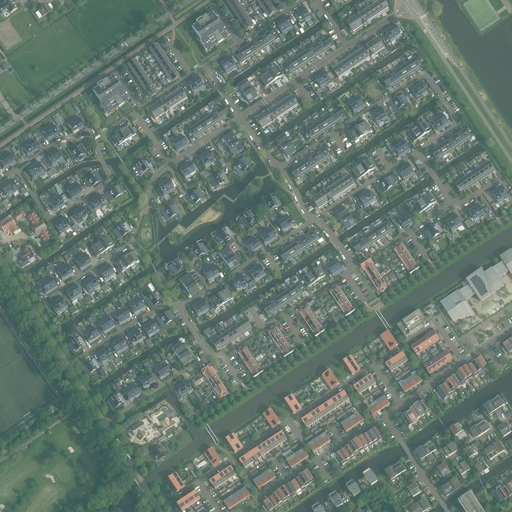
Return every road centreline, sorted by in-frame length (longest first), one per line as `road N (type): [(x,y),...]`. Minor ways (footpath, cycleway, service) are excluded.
road 1 (residential): [(281,167),(424,71),(457,123)]
road 2 (residential): [(0,129),(188,0)]
road 3 (residential): [(199,481),(374,362)]
road 4 (secondary): [(409,5),(511,161)]
road 5 (residential): [(153,180),(130,243),(33,308)]
road 6 (residential): [(95,138),(106,184),(50,221),(16,168)]
road 7 (residential): [(384,414),(237,511)]
road 8 (secondary): [(511,147),(415,1)]
road 9 (residential): [(347,47),(241,118)]
road 10 (residential): [(312,220),(418,152)]
road 11 (residential): [(68,364),(177,303)]
road 12 (residential): [(104,421),(210,357)]
road 13 (residential): [(462,362),(436,323),(374,362)]
